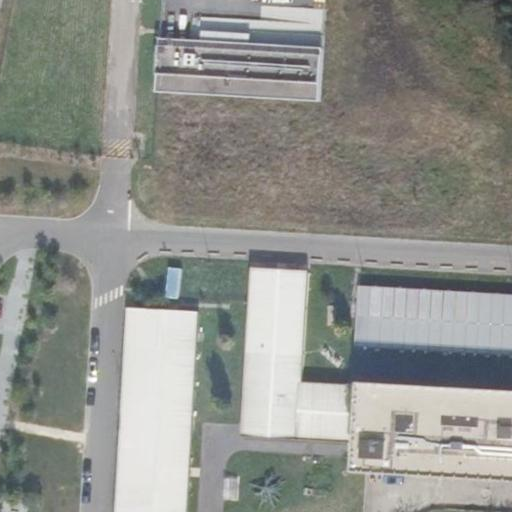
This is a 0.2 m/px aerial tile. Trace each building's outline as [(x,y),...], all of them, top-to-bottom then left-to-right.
[(323,50),(161,41),(158,93),(320,103),(323,50)] [(303,381),(309,269),(254,266),(244,436),(359,443),(362,384),(303,381)] [(511,296),(360,288),(357,345),(511,353),(511,296)] [(186,511),(198,312),(130,308),(117,511),(186,511)] [(511,511),(511,392),(362,384),(359,443),(357,474),(511,483),(511,511)]
